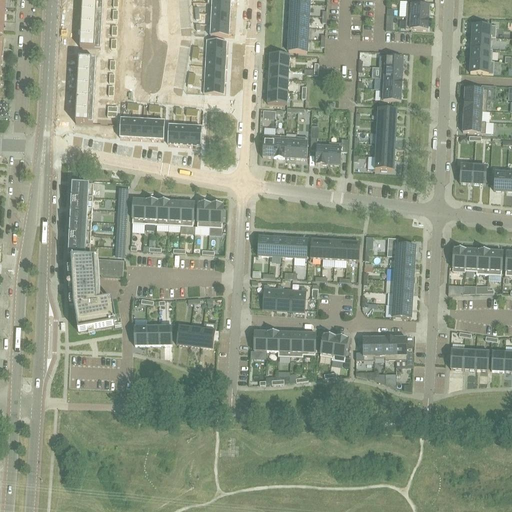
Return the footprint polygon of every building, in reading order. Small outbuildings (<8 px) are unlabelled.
[(82,0),(82,11),(103,11),(103,0),(82,0)] [(212,5),(212,16),(230,17),(231,6),(212,5)] [(310,6),(291,5),(291,17),(309,18),(310,6)] [(406,18),(429,19),(429,7),(407,6),(406,18)] [(82,11),(81,23),(102,24),(103,11),(82,11)] [(212,16),(211,27),(230,28),(230,17),(212,16)] [(290,29),(308,30),(309,18),(291,17),(290,29)] [(429,19),(406,18),(405,31),(428,32),(429,19)] [(81,23),(81,36),(101,37),(102,24),(81,23)] [(472,36),(472,39),(491,40),(495,40),(496,27),(485,27),(485,25),(479,25),(479,26),(473,26),(472,36)] [(211,27),(211,38),(229,39),(230,28),(211,27)] [(308,30),(290,29),(289,41),(308,42),(308,30)] [(81,36),(80,49),(101,50),(101,37),(81,36)] [(490,51),(491,40),(472,39),(472,48),(472,51),(490,52),(490,51)] [(307,55),(308,42),(289,41),(289,54),(307,55)] [(207,42),(207,55),(226,56),(226,55),(227,43),(207,42)] [(490,52),(472,51),(471,63),(489,64),(492,64),(492,63),(493,51),(490,51),(490,52)] [(207,55),(206,69),(225,70),(226,58),(226,56),(207,55)] [(270,57),(270,69),(289,70),(290,58),(270,57)] [(385,70),(403,71),(403,60),(385,59),(385,69),(385,70)] [(79,61),(79,74),(96,75),(96,62),(79,61)] [(489,64),(471,63),(470,75),(494,76),(494,63),(492,63),(492,64),(489,64)] [(206,69),(205,82),(225,83),(225,71),(225,70),(206,69)] [(289,70),(270,69),(269,81),(288,82),(289,70)] [(380,69),(379,81),(382,81),(402,82),(403,71),(385,70),(385,69),(380,69)] [(79,74),(78,87),(95,87),(96,75),(79,74)] [(268,93),(288,94),(288,82),(269,81),(268,93)] [(382,81),(381,91),(402,92),(402,82),(382,81)] [(205,82),(204,95),(224,97),(224,84),(225,83),(205,82)] [(78,87),(77,99),(94,100),(95,87),(78,87)] [(465,90),(465,101),(487,103),(488,91),(465,90)] [(401,104),(402,92),(381,91),(381,103),(401,104)] [(287,107),(288,94),(268,93),(268,106),(287,107)] [(77,99),(77,112),(94,112),(94,100),(77,99)] [(487,114),(487,103),(465,101),(464,112),(482,113),(482,114),(487,114)] [(378,110),(377,123),(396,124),(396,111),(378,110)] [(77,112),(76,125),(93,126),(93,125),(94,112),(77,112)] [(482,113),(464,112),(463,123),(481,124),(482,114),(482,113)] [(121,121),(120,139),(130,140),(131,140),(132,121),(121,121)] [(132,121),(131,140),(141,140),(142,140),(143,122),(132,121)] [(143,122),(142,140),(152,141),(153,141),(154,123),(143,122)] [(154,123),(153,141),(154,141),(164,142),(165,123),(154,123)] [(395,136),(396,124),(377,123),(377,135),(395,136)] [(463,123),(463,134),(485,136),(486,124),(481,124),(463,123)] [(169,127),(168,146),(178,146),(179,146),(180,128),(169,127)] [(180,128),(179,146),(189,147),(190,147),(191,129),(180,128)] [(191,129),(190,147),(191,147),(201,148),(202,129),(191,129)] [(285,160),(295,161),(297,143),(296,143),(296,138),(297,136),(287,135),(286,138),(286,143),(285,160)] [(377,135),(376,147),(395,148),(395,136),(377,135)] [(264,137),(263,159),(274,160),(275,137),(264,137)] [(275,137),(274,160),(285,160),(286,143),(286,138),(275,137)] [(295,161),(307,162),(308,139),(296,138),(296,143),(297,143),(295,161)] [(316,153),(316,166),(328,167),(329,149),(317,148),(317,140),(311,140),(310,152),(316,153)] [(342,145),(329,144),(329,149),(328,167),(341,168),(341,154),(347,154),(348,142),(342,142),(342,145)] [(376,147),(375,159),(394,160),(395,148),(376,147)] [(369,159),(368,171),(375,171),(381,172),(381,173),(387,173),(387,172),(393,172),(394,160),(375,159),(375,160),(369,159)] [(474,167),(461,166),(460,186),(473,186),(474,167)] [(474,167),(473,186),(485,187),(486,168),(474,167)] [(494,193),(506,193),(507,175),(495,174),(494,193)] [(94,187),(73,186),(72,199),(93,200),(94,187)] [(71,211),(93,212),(93,200),(72,199),(71,211)] [(145,226),(146,202),(134,201),(132,226),(133,226),(132,234),(144,235),(145,226)] [(145,226),(157,227),(158,203),(146,202),(145,226)] [(170,203),(158,203),(157,227),(169,227),(170,203)] [(169,227),(181,228),(182,204),(170,203),(169,227)] [(195,204),(182,204),(181,228),(193,229),(195,204)] [(197,229),(210,230),(211,205),(199,205),(197,229)] [(223,213),(224,206),(211,205),(210,230),(222,230),(223,220),(225,220),(226,213),(223,213)] [(71,211),(71,223),(92,224),(93,212),(71,211)] [(70,235),(91,236),(92,224),(71,223),(70,235)] [(70,235),(69,247),(91,248),(91,236),(70,235)] [(272,240),(259,239),(258,258),(270,259),(272,240)] [(270,259),(282,259),(283,241),(272,240),(270,259)] [(295,242),(283,241),(282,259),(294,260),(295,242)] [(294,260),(294,267),(305,268),(305,261),(307,261),(308,242),(295,242),(294,260)] [(310,261),(323,261),(324,243),(311,242),(310,261)] [(324,243),(323,261),(335,262),(336,243),(324,243)] [(348,244),(336,243),(335,262),(347,263),(348,244)] [(360,245),(348,244),(347,263),(359,263),(360,245)] [(389,246),(389,259),(396,259),(414,260),(415,248),(404,247),(404,246),(399,245),(399,247),(389,246)] [(69,247),(69,259),(72,260),(90,261),(91,248),(69,247)] [(453,270),(452,273),(465,274),(465,273),(465,271),(466,251),(454,250),(453,270)] [(477,274),(478,252),(466,251),(465,271),(465,273),(476,274),(477,274)] [(490,253),(478,252),(477,274),(476,274),(476,276),(489,277),(490,253)] [(501,278),(503,253),(490,253),(489,277),(501,278)] [(395,271),(414,272),(414,260),(396,259),(395,271)] [(90,261),(72,260),(74,308),(79,334),(115,328),(117,327),(116,322),(117,322),(117,321),(115,311),(113,311),(112,305),(101,306),(100,276),(101,276),(101,277),(101,278),(102,278),(102,279),(103,280),(104,280),(105,280),(123,281),(124,263),(95,261),(96,261),(90,261)] [(414,272),(395,271),(395,283),(413,284),(414,272)] [(394,295),(412,296),(413,284),(395,283),(394,295)] [(278,291),(269,291),(269,287),(264,287),(264,290),(263,311),(277,312),(278,291)] [(283,288),(278,288),(278,291),(277,312),(291,313),(292,292),(283,292),(283,288)] [(306,293),(306,290),(302,289),(302,293),(292,292),(291,313),(305,314),(306,293)] [(393,307),(412,308),(412,296),(394,295),(393,307)] [(386,307),(386,319),(393,319),(411,320),(412,308),(393,307),(393,308),(386,307)] [(135,348),(148,348),(147,328),(135,329),(135,348)] [(147,328),(148,348),(160,348),(159,328),(147,328)] [(172,328),(159,328),(160,348),(172,348),(172,328)] [(177,346),(189,348),(191,330),(179,328),(177,346)] [(191,330),(189,348),(201,349),(203,331),(191,330)] [(216,333),(203,331),(201,349),(213,351),(216,333)] [(255,333),(254,353),(267,353),(267,334),(255,333)] [(267,353),(278,354),(279,354),(279,334),(267,334),(267,353)] [(279,354),(278,354),(278,359),(291,359),(292,335),(279,334),(279,354)] [(292,335),(291,359),(303,359),(303,357),(303,335),(292,335)] [(303,357),(315,357),(316,335),(303,335),(303,357)] [(333,360),(336,338),(324,336),(320,358),(332,360),(333,360)] [(348,340),(336,338),(333,360),(332,360),(332,362),(345,364),(348,340)] [(356,355),(356,363),(375,363),(375,360),(374,360),(374,340),(363,340),(363,355),(356,355)] [(375,360),(385,360),(385,340),(374,340),(374,360),(375,360)] [(396,340),(385,340),(385,360),(385,363),(396,362),(396,340)] [(396,362),(396,370),(413,370),(413,367),(413,354),(407,354),(407,343),(407,340),(396,340),(396,362)] [(452,351),(451,371),(463,372),(464,352),(452,351)] [(475,372),(476,353),(464,352),(463,372),(475,372)] [(476,353),(475,372),(488,373),(489,353),(476,353)] [(505,354),(493,354),(492,373),(504,374),(505,354)]
